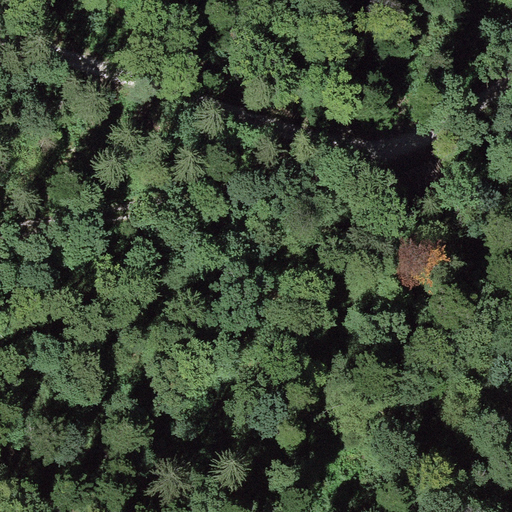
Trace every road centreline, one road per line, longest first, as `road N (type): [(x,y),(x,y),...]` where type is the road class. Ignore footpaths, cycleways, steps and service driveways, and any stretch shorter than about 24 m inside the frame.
road 1 (track): [(511,83),(368,157),(0,34)]
road 2 (track): [(368,157),(285,184),(0,232)]
